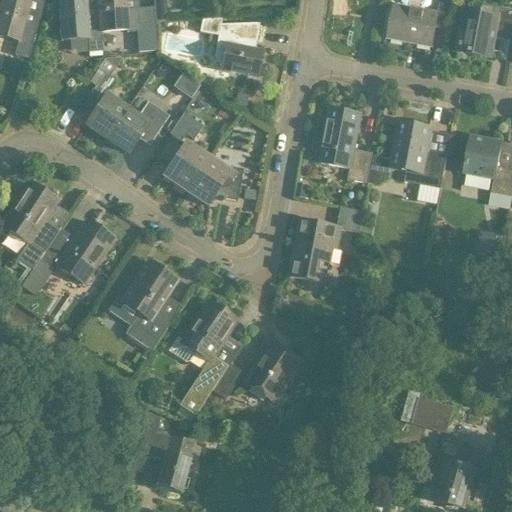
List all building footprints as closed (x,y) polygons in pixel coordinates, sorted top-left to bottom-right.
[(0,0),(0,37),(17,42),(13,55),(27,59),(36,26),(23,22),(29,0),(0,0)] [(102,52),(101,34),(98,17),(86,18),(84,0),(56,0),(60,41),(86,39),(88,53),(102,52)] [(124,0),(96,0),(98,17),(101,34),(109,33),(108,30),(125,29),(126,33),(136,32),(138,54),(157,52),(154,23),(153,8),(138,9),(125,10),(124,0)] [(167,22),(164,0),(152,0),(153,8),(154,23),(167,22)] [(394,6),(388,39),(431,48),(434,29),(448,32),(453,3),(440,1),(437,14),(394,6)] [(511,38),(511,33),(511,10),(481,5),(479,15),(464,12),(456,53),(491,59),(494,40),(510,43),(511,38)] [(258,25),(221,26),(220,20),(201,22),(199,33),(216,36),(212,56),(222,72),(252,78),(257,74),(262,52),(249,50),(251,42),(254,43),(258,25)] [(107,140),(126,111),(105,97),(115,82),(104,74),(88,98),(98,105),(85,125),(107,140)] [(137,118),(126,111),(107,140),(128,154),(142,133),(152,140),(168,117),(147,103),(137,118)] [(372,155),(354,151),(357,134),(354,134),(358,114),(329,109),(318,164),(349,170),(347,181),(367,185),(372,155)] [(192,141),(202,127),(183,114),(169,135),(180,143),(185,137),(192,141)] [(391,161),(390,170),(407,173),(405,184),(440,191),(446,156),(427,152),(432,128),(398,122),(391,161)] [(509,209),(511,197),(511,194),(511,164),(497,161),(501,143),(470,137),(463,175),(493,180),(491,193),(488,205),(509,209)] [(186,193),(207,159),(184,144),(162,176),(186,193)] [(390,170),(391,161),(373,158),(368,185),(378,187),(388,180),(390,170)] [(228,173),(207,159),(186,193),(206,206),(212,197),(234,202),(241,170),(231,168),(228,173)] [(43,252),(50,242),(58,230),(43,221),(55,202),(29,185),(1,226),(27,243),(15,260),(32,271),(39,261),(38,260),(43,252)] [(308,199),(309,191),(307,190),(307,187),(298,185),(296,197),(308,199)] [(255,192),(245,190),(243,200),(254,202),(255,192)] [(340,208),(337,227),(299,220),(288,277),(319,283),(323,263),(329,264),(332,248),(337,249),(341,229),(358,233),(362,212),(340,208)] [(32,271),(22,286),(37,296),(54,271),(56,267),(82,284),(111,239),(85,222),(73,241),(65,252),(50,242),(43,252),(38,260),(39,261),(32,271)] [(498,263),(503,237),(487,234),(482,260),(498,263)] [(511,239),(505,238),(500,262),(511,264),(511,239)] [(107,313),(129,327),(124,334),(150,351),(168,325),(152,315),(174,281),(147,263),(121,302),(116,299),(107,313)] [(211,390),(228,364),(233,356),(219,346),(236,321),(215,307),(213,311),(205,306),(181,342),(176,338),(167,352),(185,364),(188,363),(195,354),(207,362),(208,363),(180,405),(195,416),(212,391),(211,390)] [(334,320),(320,317),(318,328),(332,331),(334,320)] [(269,343),(242,383),(271,402),(297,362),(269,343)] [(242,373),(228,364),(211,390),(212,391),(224,399),(242,373)] [(410,393),(400,421),(443,436),(453,408),(410,393)] [(139,439),(153,443),(149,458),(162,462),(156,486),(179,493),(188,460),(187,460),(191,445),(170,439),(155,435),(159,420),(145,416),(139,439)] [(445,462),(433,501),(464,510),(480,456),(466,452),(468,445),(445,438),(438,460),(445,462)] [(298,444),(292,442),(285,445),(282,452),(293,456),(298,444)] [(273,476),(269,490),(283,494),(287,480),(273,476)]
